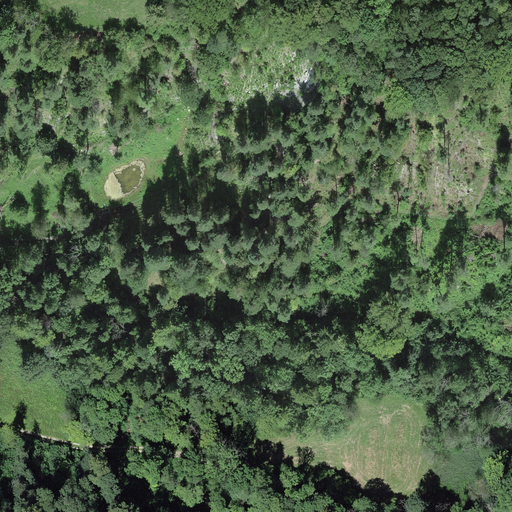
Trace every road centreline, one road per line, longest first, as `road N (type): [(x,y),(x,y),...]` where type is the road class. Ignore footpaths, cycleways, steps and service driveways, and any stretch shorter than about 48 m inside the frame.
road 1 (track): [(325,315),(115,296),(100,284),(92,243),(82,233),(0,244)]
road 2 (track): [(329,511),(174,453),(84,448),(0,425)]
